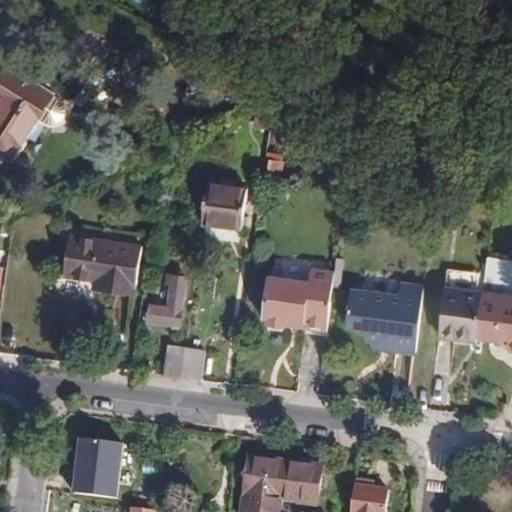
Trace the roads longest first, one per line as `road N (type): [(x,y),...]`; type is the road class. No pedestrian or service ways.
road 1 (residential): [(440,431),(38,385)]
road 2 (residential): [(23,511),(38,385)]
